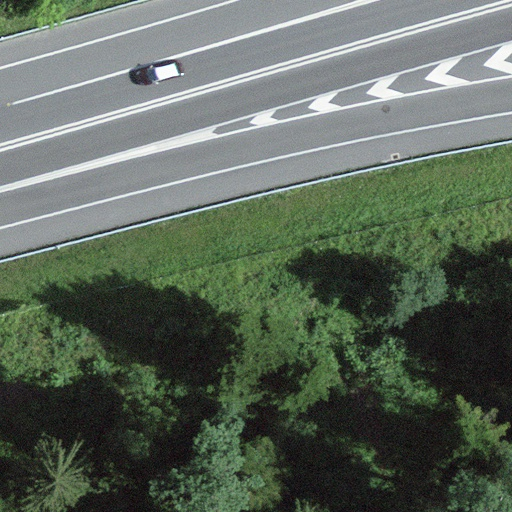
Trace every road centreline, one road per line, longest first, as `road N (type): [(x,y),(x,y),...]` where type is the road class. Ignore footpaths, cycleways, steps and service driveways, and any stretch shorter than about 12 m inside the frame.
road 1 (trunk): [(0,194),(115,179),(511,95)]
road 2 (trunk): [(17,142),(511,2)]
road 3 (trunk): [(367,0),(17,142)]
